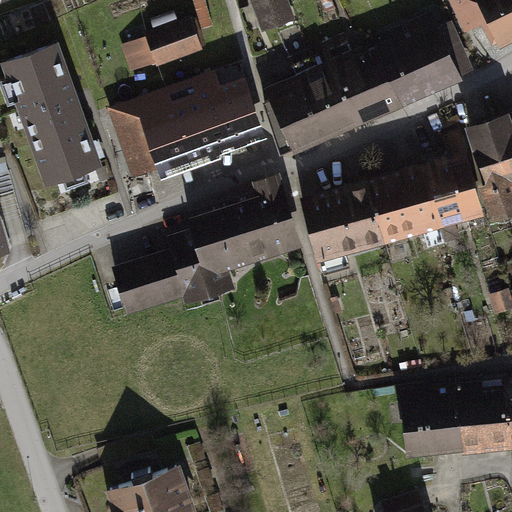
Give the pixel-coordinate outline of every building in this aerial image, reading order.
[(287,0),(253,0),(263,26),(293,15),(287,0)] [(511,26),(511,0),(450,0),(464,26),(481,17),(492,37),(511,26)] [(435,15),(376,41),(402,98),(461,72),(435,15)] [(190,16),(122,42),(132,69),(200,43),(190,16)] [(343,30),(319,41),(354,116),(355,119),(402,98),(376,41),(353,51),(343,30)] [(53,39),(5,56),(47,173),(96,156),(53,39)] [(354,116),(319,41),(290,54),(296,68),(263,83),(291,145),(354,116)] [(214,68),(169,82),(196,160),(195,162),(220,153),(218,148),(264,132),(244,73),(218,82),(214,68)] [(196,160),(169,82),(109,103),(132,170),(158,161),(162,171),(196,160)] [(511,107),(470,121),(488,175),(482,182),(491,209),(511,202),(511,107)] [(420,157),(421,162),(438,223),(483,210),(459,126),(443,131),(448,149),(420,157)] [(421,162),(365,177),(382,238),(438,223),(421,162)] [(257,187),(237,193),(255,254),(297,241),(276,172),(254,178),(257,187)] [(365,177),(344,183),(354,215),(338,219),(347,247),(382,238),(365,177)] [(344,183),(304,195),(320,255),(347,247),(338,219),(354,215),(344,183)] [(116,264),(129,307),(184,290),(186,296),(233,282),(227,262),(255,254),(237,193),(186,209),(192,227),(169,234),(173,247),(116,264)] [(500,372),(453,377),(460,443),(507,438),(501,377),(500,372)] [(511,375),(501,377),(507,438),(511,437),(511,375)] [(453,377),(402,383),(410,449),(460,443),(453,377)] [(200,511),(182,457),(106,483),(115,511),(200,511)] [(427,511),(423,495),(376,508),(377,511),(427,511)]
